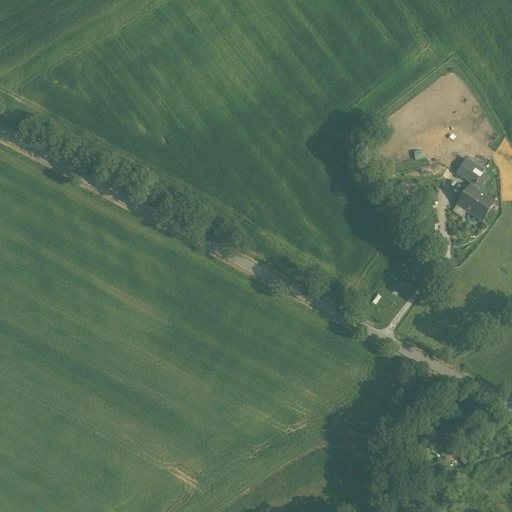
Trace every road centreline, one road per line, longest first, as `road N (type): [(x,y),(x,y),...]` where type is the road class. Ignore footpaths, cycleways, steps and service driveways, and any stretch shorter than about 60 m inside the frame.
road 1 (tertiary): [(0,133),(511,408)]
road 2 (track): [(375,511),(377,432),(410,353)]
